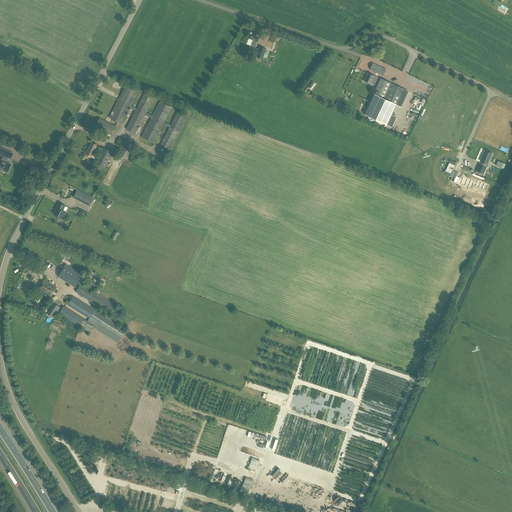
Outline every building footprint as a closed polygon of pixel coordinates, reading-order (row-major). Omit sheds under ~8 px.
[(256,43),(259,35),(248,31),(245,39),(256,43)] [(262,60),(265,50),(258,47),(255,58),(262,60)] [(375,73),(378,65),(373,63),(370,71),(375,73)] [(368,74),(364,81),(374,86),(378,78),(368,74)] [(369,106),(365,115),(392,127),(408,92),(381,80),(369,106)] [(126,84),(109,118),(122,124),(130,108),(135,111),(126,129),(135,134),(140,126),(141,127),(146,118),(144,117),(145,115),(151,118),(141,137),(153,143),(164,124),(164,122),(172,108),(160,101),(152,116),(146,113),(154,98),(144,94),(136,109),(131,106),(139,91),(126,84)] [(170,127),(160,146),(169,151),(187,115),(178,111),(170,126),(164,122),(164,124),(170,127)] [(99,119),(95,127),(111,135),(116,127),(99,119)] [(125,140),(117,155),(127,160),(135,145),(125,140)] [(91,142),(85,154),(91,157),(97,145),(91,142)] [(10,159),(12,153),(0,147),(0,154),(3,156),(1,160),(0,159),(0,169),(3,171),(3,170),(7,172),(10,164),(6,162),(8,158),(10,159)] [(103,148),(96,164),(105,168),(112,153),(103,148)] [(479,164),(477,171),(484,174),(487,168),(485,167),(486,164),(488,165),(493,154),(485,151),(480,162),(482,162),(481,165),(479,164)] [(483,190),(486,184),(475,180),(474,182),(472,181),(472,180),(461,176),(458,183),(462,185),(461,187),(465,188),(466,186),(469,188),(470,184),(473,185),(473,186),(483,190)] [(64,195),(69,185),(61,180),(55,190),(64,195)] [(76,189),(72,196),(90,205),(93,198),(76,189)] [(59,202),(53,214),(62,219),(66,212),(63,210),(65,206),(59,202)] [(66,264),(58,277),(75,287),(83,275),(66,264)] [(44,280),(38,289),(50,297),(56,287),(44,280)] [(81,284),(75,292),(116,318),(121,310),(81,284)] [(125,330),(73,296),(67,305),(90,320),(89,322),(95,326),(94,328),(118,342),(125,330)] [(54,317),(61,307),(58,305),(53,311),(51,310),(48,314),(54,317)] [(95,326),(89,322),(63,306),(58,314),(91,334),(94,328),(95,326)]
